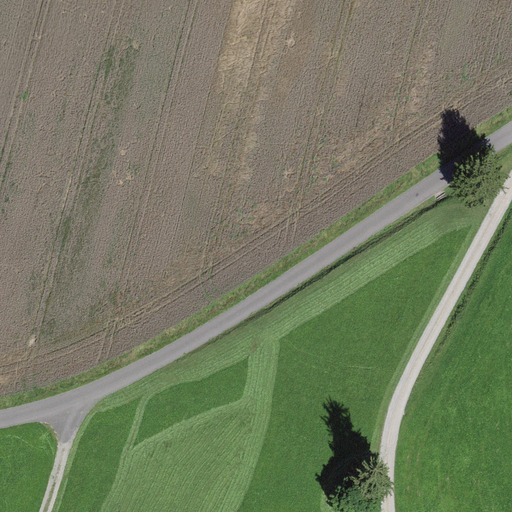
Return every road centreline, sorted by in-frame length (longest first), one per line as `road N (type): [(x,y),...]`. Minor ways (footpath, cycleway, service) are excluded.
road 1 (track): [(511,133),(214,333),(60,405),(0,420)]
road 2 (track): [(389,511),(394,412),(511,189)]
